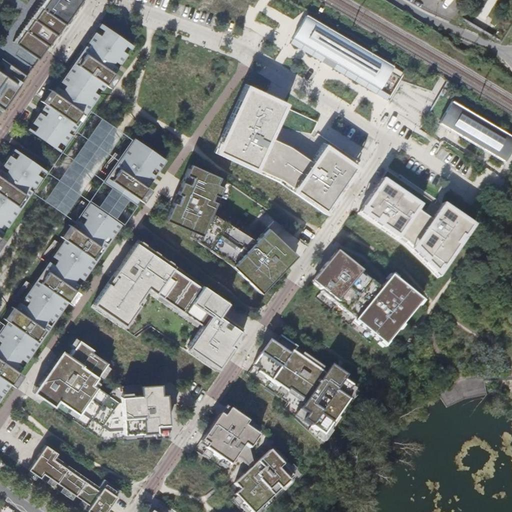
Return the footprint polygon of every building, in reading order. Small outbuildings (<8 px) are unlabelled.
[(46,0),(40,0),(12,42),(15,44),(46,0)] [(46,0),(15,44),(38,60),(79,0),(46,0)] [(261,0),(249,27),(263,33),(275,5),(263,0),(261,0)] [(511,0),(496,0),(493,5),(507,14),(511,5),(511,0)] [(393,65),(310,15),(296,37),(380,87),(393,65)] [(99,22),(31,121),(63,143),(92,101),(131,45),(99,22)] [(0,108),(3,110),(27,75),(1,57),(0,59),(0,108)] [(272,139),(287,99),(242,82),(215,158),(336,202),(353,156),(320,144),(316,155),(272,139)] [(511,147),(511,134),(453,100),(440,122),(504,160),(511,147)] [(44,171),(30,192),(75,223),(89,203),(119,224),(120,225),(130,210),(131,210),(136,203),(134,202),(102,180),(129,140),(136,131),(92,101),(63,143),(44,171)] [(176,141),(170,134),(166,138),(172,145),(176,141)] [(161,162),(129,140),(102,180),(134,202),(161,162)] [(12,149),(0,166),(0,234),(30,192),(44,171),(12,149)] [(194,171),(187,168),(166,216),(176,220),(174,224),(192,232),(191,234),(197,238),(196,241),(227,263),(231,266),(255,288),(259,284),(263,288),(295,255),(266,228),(254,240),(210,212),(211,210),(212,210),(215,202),(216,202),(225,180),(196,167),(194,171)] [(357,216),(444,271),(475,223),(441,202),(432,217),(418,209),(422,203),(381,177),(357,216)] [(1,330),(0,331),(0,396),(119,224),(89,203),(75,223),(3,327),(1,330)] [(176,220),(166,216),(164,220),(174,224),(176,220)] [(278,216),(274,222),(283,228),(287,222),(278,216)] [(200,287),(135,242),(93,304),(124,326),(139,304),(136,303),(147,288),(201,325),(187,347),(217,368),(244,329),(219,312),(226,302),(202,285),(200,287)] [(322,288),(321,290),(355,318),(354,319),(379,340),(384,335),(389,339),(421,299),(395,278),(391,283),(386,279),(380,286),(361,271),(362,269),(337,249),(315,275),(320,279),(317,284),(322,288)] [(390,274),(386,279),(391,283),(395,278),(390,274)] [(320,279),(315,275),(312,280),(317,284),(320,279)] [(259,292),(263,288),(259,284),(255,288),(259,292)] [(305,362),(309,357),(278,335),(272,343),(269,341),(252,364),(259,369),(257,372),(286,392),(287,389),(304,401),(298,409),(305,415),(301,420),(321,434),(322,434),(347,399),(343,397),(351,386),(341,380),(326,369),(322,374),(305,362)] [(384,335),(379,340),(384,344),(389,339),(384,335)] [(78,340),(63,362),(55,357),(31,392),(52,406),(56,400),(76,414),(79,410),(108,430),(123,429),(123,433),(155,431),(156,438),(168,438),(166,393),(160,393),(160,383),(113,386),(107,395),(91,384),(106,363),(90,352),(92,349),(78,340)] [(328,365),(326,369),(341,380),(344,376),(328,365)] [(254,428),(224,406),(200,441),(206,445),(203,449),(228,466),(242,445),(248,449),(257,436),(251,432),(254,428)] [(260,432),(254,428),(251,432),(257,436),(260,432)] [(56,453),(45,445),(27,469),(39,477),(42,473),(89,506),(86,510),(88,511),(105,511),(116,497),(102,487),(99,492),(52,459),(56,453)] [(255,511),(293,477),(268,450),(233,484),(239,490),(234,495),(250,511),(255,511)]
